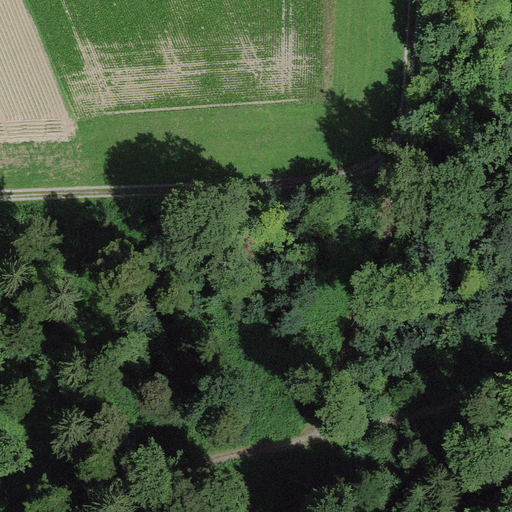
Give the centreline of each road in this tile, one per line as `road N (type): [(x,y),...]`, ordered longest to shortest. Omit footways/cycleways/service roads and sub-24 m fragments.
road 1 (track): [(511,378),(430,411),(225,457),(109,511)]
road 2 (track): [(0,198),(393,178)]
road 3 (track): [(393,178),(319,436)]
road 4 (track): [(416,0),(393,178)]
